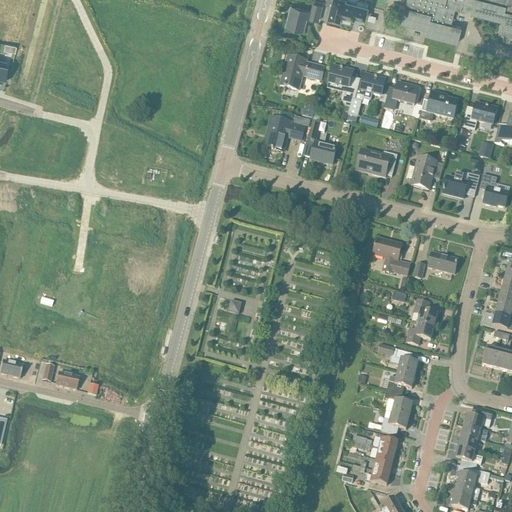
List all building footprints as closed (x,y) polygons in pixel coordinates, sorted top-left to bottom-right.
[(331,0),(327,18),(339,21),(344,0),(331,0)] [(348,0),(345,0),(340,21),(353,24),(354,17),(365,20),(369,7),(368,7),(368,3),(358,1),(357,2),(348,0)] [(511,0),(406,0),(405,7),(400,6),(395,22),(427,30),(425,35),(457,44),(462,28),(451,25),(455,10),(465,13),(466,9),(471,10),(470,13),(501,22),(498,33),(501,34),(504,38),(503,41),(510,43),(510,40),(511,38),(511,0)] [(322,6),(313,4),(311,12),(291,7),(286,27),(303,31),(306,18),(318,21),(322,6)] [(70,26),(67,36),(79,39),(78,44),(85,45),(88,36),(89,32),(85,31),(82,30),(83,26),(85,17),(78,15),(73,14),(71,21),(70,20),(69,26),(70,26)] [(93,46),(92,47),(93,47),(100,49),(101,45),(101,44),(107,45),(113,47),(118,24),(106,21),(102,35),(96,33),(93,46)] [(123,37),(120,50),(128,52),(129,47),(140,50),(145,28),(133,26),(130,39),(123,37)] [(145,28),(140,50),(151,52),(150,57),(157,59),(160,46),(154,44),(157,31),(145,28)] [(160,46),(157,59),(164,60),(165,56),(176,58),(181,37),(169,34),(166,47),(160,46)] [(181,37),(176,58),(187,61),(186,65),(193,67),(196,54),(190,52),(193,39),(181,37)] [(280,86),(290,89),(299,91),(302,77),(321,82),(324,69),(306,64),(306,62),(288,57),(280,86)] [(344,113),(348,114),(357,83),(351,82),(353,72),(333,67),(327,89),(343,94),(341,100),(345,108),(346,108),(344,113)] [(348,116),(356,118),(357,119),(363,99),(371,101),(372,95),(381,97),(385,81),(365,75),(363,85),(357,83),(348,114),(348,116)] [(397,84),(396,90),(390,88),(384,110),(395,112),(398,102),(414,106),(419,89),(397,84)] [(424,101),(421,111),(419,120),(432,123),(434,116),(453,121),(458,102),(440,98),(441,95),(432,93),(430,103),(424,101)] [(128,133),(194,158),(203,135),(202,135),(211,102),(196,98),(187,129),(186,133),(146,118),(148,114),(137,110),(128,133)] [(467,108),(465,118),(462,128),(475,132),(477,123),(492,127),(497,110),(476,104),(475,110),(467,108)] [(345,123),(348,115),(339,112),(337,121),(345,123)] [(498,129),(495,139),(494,144),(504,147),(504,144),(511,145),(511,113),(506,131),(498,129)] [(362,118),(359,126),(377,130),(379,122),(362,118)] [(301,141),(303,132),(304,128),(290,125),(291,123),(272,119),(268,134),(271,135),(267,149),(283,153),(288,134),(293,136),(292,139),(301,141)] [(387,133),(389,126),(381,125),(380,131),(387,133)] [(457,143),(466,145),(469,132),(461,130),(457,143)] [(310,132),(307,140),(305,150),(313,152),(311,160),(332,166),(336,149),(315,144),(317,134),(310,132)] [(493,147),(486,145),(482,159),(484,160),(489,161),(493,147)] [(392,178),(394,168),(397,157),(384,153),(383,157),(362,152),(358,170),(372,173),(371,176),(385,179),(385,176),(392,178)] [(472,157),(470,164),(475,166),(473,170),(481,172),(484,160),(482,159),(472,157)] [(418,159),(416,169),(411,186),(429,191),(433,179),(439,181),(444,165),(418,159)] [(445,185),(443,195),(463,200),(465,195),(466,191),(466,190),(469,191),(468,196),(474,198),(480,177),(475,176),(464,173),(464,174),(463,177),(456,175),(455,180),(447,178),(445,185)] [(483,176),(482,180),(479,190),(487,192),(484,205),(491,207),(492,206),(505,209),(508,194),(494,191),(497,179),(483,176)] [(377,240),(375,249),(373,256),(385,260),(382,272),(407,278),(410,266),(398,262),(402,246),(377,240)] [(432,254),(428,269),(454,275),(458,261),(432,254)] [(425,266),(418,265),(414,278),(421,280),(425,266)] [(1,266),(0,269),(0,286),(6,288),(11,269),(1,266)] [(11,269),(6,288),(16,291),(22,272),(11,269)] [(22,272),(16,291),(27,295),(33,276),(22,272)] [(511,280),(505,279),(502,291),(511,293),(511,280)] [(511,293),(502,291),(499,303),(511,306),(511,293)] [(228,313),(239,316),(242,305),(231,302),(228,313)] [(417,323),(434,328),(438,315),(428,313),(430,306),(417,302),(414,314),(419,316),(417,323)] [(511,306),(499,303),(496,315),(510,319),(511,313),(511,306)] [(380,315),(378,323),(386,326),(387,322),(388,318),(388,317),(380,315)] [(492,327),(507,331),(510,319),(496,315),(492,327)] [(434,328),(417,323),(415,332),(409,331),(406,343),(419,347),(421,339),(431,341),(434,328)] [(413,355),(403,353),(395,350),(380,346),(378,354),(393,358),(392,362),(399,364),(397,373),(415,377),(419,364),(411,362),(413,355)] [(493,369),(497,351),(487,348),(482,366),(493,369)] [(503,372),(508,354),(503,352),(503,350),(499,348),(498,351),(497,351),(493,369),(503,372)] [(511,373),(511,354),(508,354),(503,372),(511,373)] [(2,362),(0,372),(0,375),(20,380),(23,367),(15,365),(16,363),(8,362),(8,364),(2,362)] [(50,384),(54,368),(46,366),(42,382),(50,384)] [(387,391),(402,395),(404,388),(412,390),(415,377),(397,373),(396,379),(390,378),(389,383),(381,381),(379,389),(387,391)] [(58,374),(56,386),(76,391),(79,379),(71,377),(72,375),(65,374),(64,376),(58,374)] [(358,383),(364,385),(367,378),(360,376),(358,383)] [(89,385),(87,395),(92,396),(96,397),(97,393),(99,387),(90,385),(89,385)] [(392,414),(409,418),(413,405),(400,402),(402,395),(387,391),(384,399),(395,402),(392,414)] [(237,393),(234,403),(243,406),(247,396),(237,393)] [(464,427),(481,431),(482,427),(489,429),(493,414),(475,409),(473,417),(467,416),(464,427)] [(369,424),(368,429),(370,429),(381,432),(385,433),(395,436),(396,436),(398,429),(406,431),(409,418),(392,414),(390,421),(384,420),(383,423),(382,428),(375,426),(372,425),(369,424)] [(480,435),(481,431),(464,427),(461,438),(478,442),(485,444),(487,437),(480,435)] [(379,449),(395,454),(398,443),(381,438),(379,449)] [(475,453),(478,442),(461,438),(459,448),(475,453)] [(369,453),(371,448),(366,446),(357,444),(356,450),(369,453)] [(460,468),(467,470),(475,472),(477,466),(481,467),(483,459),(474,457),(475,453),(459,448),(456,460),(462,461),(460,468)] [(376,460),(392,465),(395,454),(379,449),(376,460)] [(502,463),(501,465),(508,467),(509,465),(511,451),(505,450),(502,463)] [(373,471),(390,476),(392,465),(376,460),(373,471)] [(474,490),(476,484),(480,485),(487,486),(489,480),(503,484),(504,480),(490,476),(475,472),(467,470),(466,475),(458,473),(456,478),(459,479),(457,485),(474,490)] [(373,471),(372,477),(367,476),(366,481),(387,487),(390,476),(373,471)] [(354,479),(344,476),(343,483),(352,485),(354,479)] [(474,490),(457,485),(456,492),(453,491),(452,496),(477,502),(480,492),(474,490)] [(361,511),(353,496),(347,500),(353,511),(361,511)] [(475,508),(477,502),(452,496),(451,500),(453,501),(451,507),(468,511),(470,506),(475,508)] [(392,511),(399,508),(394,499),(379,508),(381,511),(392,511)]
